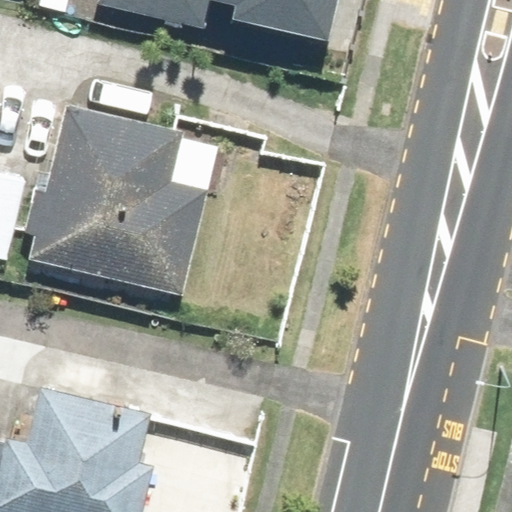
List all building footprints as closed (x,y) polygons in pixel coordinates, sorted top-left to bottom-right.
[(112,0),(111,6),(211,29),(217,0),(219,0),(324,24),(329,0),(112,0)] [(182,127),(75,110),(63,181),(45,178),(32,257),(195,284),(213,177),(175,171),(182,127)] [(31,172),(0,167),(0,245),(20,248),(31,172)] [(11,434),(0,475),(0,498),(51,511),(144,511),(160,456),(141,451),(153,404),(48,376),(31,440),(11,434)] [(264,445),(213,432),(200,480),(251,493),(264,445)]
